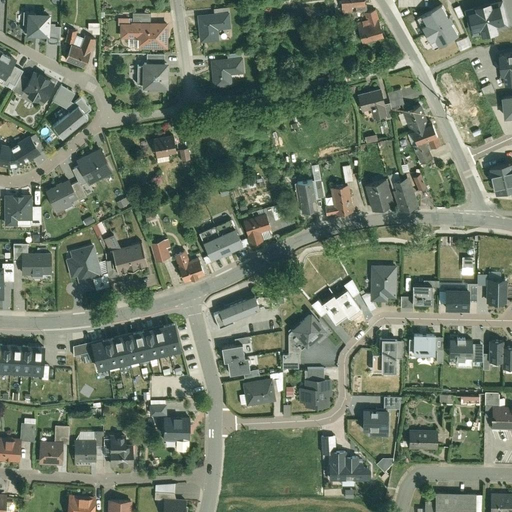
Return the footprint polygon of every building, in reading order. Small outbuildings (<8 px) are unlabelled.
[(361,4),(360,0),(338,0),(340,11),(348,10),(347,6),(361,4)] [(457,35),(441,5),(419,16),(425,28),(423,29),(430,44),(433,43),(435,47),(457,35)] [(503,5),(469,13),(474,36),(483,33),(485,39),(500,36),(498,30),(508,28),(503,5)] [(213,13),(196,15),(199,43),(218,41),(217,30),(229,29),(227,12),(225,12),(225,7),(212,9),(213,13)] [(380,36),(372,9),(362,12),(364,20),(354,23),(359,42),(367,40),(380,36)] [(22,12),(22,25),(25,25),(25,36),(45,37),(48,37),(48,24),(48,15),(34,15),(34,12),(22,12)] [(132,22),(150,22),(150,13),(132,13),(132,22)] [(167,49),(167,22),(150,22),(132,22),(131,22),(131,23),(129,23),(129,17),(118,18),(118,25),(120,25),(120,38),(139,38),(139,49),(167,49)] [(100,34),(100,23),(89,23),(89,30),(93,30),(93,34),(100,34)] [(54,24),(48,24),(48,37),(45,37),(45,44),(59,45),(60,27),(54,27),(54,24)] [(70,28),(67,39),(74,41),(77,29),(70,28)] [(95,39),(86,35),(82,48),(72,45),(67,60),(85,67),(95,39)] [(461,48),(472,44),(468,35),(457,39),(461,48)] [(369,46),(367,40),(359,42),(356,43),(357,49),(369,46)] [(16,60),(0,50),(0,84),(2,86),(2,85),(12,66),(16,60)] [(241,58),(240,58),(240,53),(226,54),(227,59),(210,60),(212,89),(231,88),(230,74),(242,73),(241,58)] [(146,54),(146,62),(164,62),(164,54),(146,54)] [(511,54),(500,56),(502,80),(506,80),(506,87),(511,86),(511,54)] [(169,88),(169,62),(164,62),(146,62),(142,62),(142,66),(137,66),(137,85),(143,85),(143,89),(147,88),(147,92),(167,92),(167,88),(169,88)] [(22,71),(12,66),(2,85),(6,87),(9,82),(14,85),(20,75),(22,71)] [(55,83),(32,71),(28,79),(21,92),(44,104),(55,83)] [(21,92),(28,79),(20,75),(14,85),(11,91),(19,95),(21,92)] [(464,115),(474,111),(459,79),(440,88),(450,108),(459,103),(464,115)] [(60,86),(52,101),(66,109),(68,113),(75,107),(72,104),(70,102),(74,93),(60,86)] [(381,103),(377,88),(355,93),(359,110),(368,108),(370,118),(384,114),(381,103)] [(387,102),(388,107),(401,103),(397,88),(384,92),(387,102)] [(90,110),(80,97),(72,104),(75,107),(68,113),(51,126),(61,139),(86,119),(84,115),(90,110)] [(387,102),(381,103),(384,114),(384,116),(390,115),(388,107),(387,102)] [(439,145),(430,122),(427,123),(418,103),(398,111),(412,145),(410,145),(417,162),(430,157),(427,150),(439,145)] [(375,139),(373,133),(364,137),(366,142),(375,139)] [(177,153),(174,134),(153,137),(157,157),(177,153)] [(38,151),(28,137),(14,146),(1,144),(0,147),(0,164),(15,168),(38,151)] [(114,170),(103,146),(79,158),(81,164),(89,179),(90,182),(114,170)] [(189,148),(179,150),(181,160),(191,159),(189,148)] [(511,161),(491,167),(498,195),(511,191),(511,161)] [(354,179),(351,162),(343,164),(346,180),(354,179)] [(89,179),(81,164),(75,167),(82,183),(89,179)] [(399,170),(389,173),(399,210),(419,205),(410,174),(400,177),(399,170)] [(420,174),(414,176),(419,189),(427,186),(424,178),(422,179),(420,174)] [(295,182),(301,211),(314,209),(312,199),(326,196),(322,176),(295,182)] [(387,177),(366,183),(373,208),(394,202),(387,177)] [(72,178),(48,189),(58,210),(74,202),(72,198),(79,195),(72,178)] [(355,208),(351,181),(332,184),(335,201),(325,203),(327,213),(355,208)] [(34,192),(6,193),(7,223),(20,223),(20,217),(33,217),(35,217),(34,204),(34,192)] [(126,196),(117,201),(120,207),(129,202),(126,196)] [(267,210),(270,220),(287,215),(283,201),(264,207),(265,211),(267,210)] [(42,204),(34,204),(35,217),(33,217),(33,221),(43,221),(42,204)] [(265,211),(242,218),(251,243),(264,238),(261,231),(272,227),(270,220),(267,210),(265,211)] [(310,223),(319,220),(317,213),(307,217),(310,223)] [(243,244),(232,218),(201,232),(213,257),(243,244)] [(103,221),(93,223),(96,234),(106,231),(103,221)] [(165,239),(152,243),(156,259),(170,255),(165,239)] [(143,240),(114,247),(120,270),(149,262),(143,240)] [(23,252),(28,252),(28,243),(15,243),(15,256),(23,256),(23,252)] [(72,256),(67,258),(71,274),(77,273),(79,279),(101,273),(93,243),(71,250),(72,256)] [(23,256),(23,271),(53,271),(52,251),(28,252),(23,252),(23,256)] [(186,251),(174,255),(184,282),(205,275),(199,257),(189,261),(186,251)] [(473,265),(473,255),(462,255),(462,265),(473,265)] [(106,259),(99,261),(103,273),(110,271),(106,259)] [(4,266),(5,280),(15,280),(15,262),(3,263),(3,266),(4,266)] [(371,292),(371,301),(372,301),(387,301),(387,298),(395,298),(395,266),(371,266),(371,292)] [(488,277),(488,299),(508,298),(508,277),(488,277)] [(467,283),(467,291),(467,301),(476,301),(476,284),(467,283)] [(254,286),(219,300),(223,311),(227,320),(233,318),(262,306),(254,286)] [(431,305),(430,286),(412,286),(412,296),(412,305),(431,305)] [(349,315),(360,307),(346,287),(335,296),(347,313),(349,315)] [(467,291),(445,291),(445,310),(467,310),(467,301),(467,291)] [(371,301),(371,292),(360,296),(369,311),(376,308),(372,301),(371,301)] [(335,321),(347,313),(335,296),(333,293),(321,302),(335,321)] [(412,305),(412,296),(401,296),(401,307),(412,307),(412,305)] [(227,320),(223,311),(215,314),(220,326),(234,321),(233,318),(227,320)] [(326,331),(311,312),(290,328),(304,346),(305,348),(326,331)] [(182,352),(175,325),(165,328),(172,355),(182,352)] [(172,355),(165,328),(155,330),(162,358),(172,355)] [(304,346),(290,328),(287,330),(288,354),(282,355),(282,368),(298,368),(298,355),(304,346)] [(162,358),(155,330),(145,333),(152,360),(162,358)] [(152,360),(145,333),(135,335),(143,363),(152,360)] [(143,363),(135,335),(125,338),(133,365),(143,363)] [(433,335),(413,335),(413,339),(408,339),(408,358),(420,358),(420,355),(433,355),(433,336),(433,335)] [(442,336),(433,336),(433,355),(434,361),(442,361),(442,336)] [(471,337),(448,338),(449,358),(471,358),(471,343),(471,337)] [(133,365),(125,338),(115,341),(123,368),(133,365)] [(502,338),(489,338),(489,353),(489,362),(502,362),(502,345),(502,338)] [(16,340),(6,339),(4,369),(15,369),(16,340)] [(402,339),(380,339),(380,355),(371,355),(371,371),(381,371),(381,373),(396,373),(396,358),(401,358),(402,339)] [(27,340),(16,340),(15,369),(25,370),(27,340)] [(38,341),(27,340),(25,370),(36,371),(38,341)] [(48,341),(38,341),(36,371),(46,371),(48,341)] [(123,368),(115,341),(106,343),(113,371),(123,368)] [(243,342),(222,345),(224,359),(229,359),(230,370),(251,367),(249,353),(245,354),(243,342)] [(113,371),(106,343),(96,346),(103,373),(113,371)] [(482,343),(471,343),(471,358),(471,361),(483,361),(483,353),(482,343)] [(511,345),(502,345),(502,362),(502,369),(511,369),(511,345)] [(307,380),(323,379),(323,366),(307,367),(307,380)] [(270,377),(272,391),(282,389),(281,371),(269,373),(270,377)] [(270,377),(242,382),(246,404),(274,399),(272,391),(270,377)] [(307,380),(304,380),(304,389),(299,389),(299,404),(304,404),(304,409),(329,409),(328,397),(330,397),(330,379),(323,379),(307,380)] [(490,405),(495,405),(495,391),(482,391),(482,403),(490,403),(490,405)] [(439,394),(439,402),(450,402),(450,394),(439,394)] [(459,395),(459,404),(478,404),(478,395),(459,395)] [(384,397),(384,409),(387,409),(400,409),(399,397),(384,397)] [(150,401),(151,415),(165,414),(164,400),(150,401)] [(490,405),(489,428),(511,428),(511,405),(495,405),(490,405)] [(362,410),(362,431),(368,431),(368,435),(388,435),(387,409),(384,409),(362,410)] [(189,417),(164,416),(164,439),(175,440),(189,440),(189,417)] [(20,438),(20,440),(33,441),(35,418),(24,417),(23,423),(20,423),(19,438),(20,438)] [(54,425),(53,441),(63,442),(63,445),(68,445),(69,426),(54,425)] [(405,447),(434,448),(434,428),(405,427),(405,447)] [(314,430),(275,432),(275,465),(316,465),(314,430)] [(75,458),(75,461),(96,461),(96,446),(102,446),(102,437),(102,431),(80,431),(75,440),(75,444),(71,444),(71,458),(75,458)] [(109,437),(109,455),(109,467),(132,467),(132,444),(131,444),(131,442),(128,442),(128,439),(124,439),(124,434),(109,434),(109,437)] [(329,451),(334,451),(334,434),(321,434),(321,454),(329,454),(329,451)] [(0,436),(0,460),(18,462),(20,440),(20,438),(19,438),(0,436)] [(189,440),(175,440),(175,450),(188,451),(189,440)] [(39,441),(38,464),(62,465),(63,445),(63,442),(53,441),(39,441)] [(334,451),(329,451),(329,454),(329,479),(344,479),(344,473),(353,473),(353,479),(368,479),(373,476),(372,465),(367,462),(361,462),(361,457),(356,457),(356,455),(345,456),(345,450),(334,451)] [(385,452),(376,461),(384,469),(393,459),(385,452)] [(164,500),(164,498),(174,499),(175,485),(155,484),(154,500),(164,500)] [(486,511),(511,511),(511,491),(487,491),(486,511)] [(424,511),(475,511),(475,495),(476,492),(435,492),(435,500),(425,500),(424,511)] [(94,511),(95,511),(96,496),(67,493),(65,511),(94,511)] [(174,499),(164,498),(164,500),(162,511),(185,511),(186,500),(174,499)] [(130,511),(131,500),(108,499),(106,511),(130,511)]
